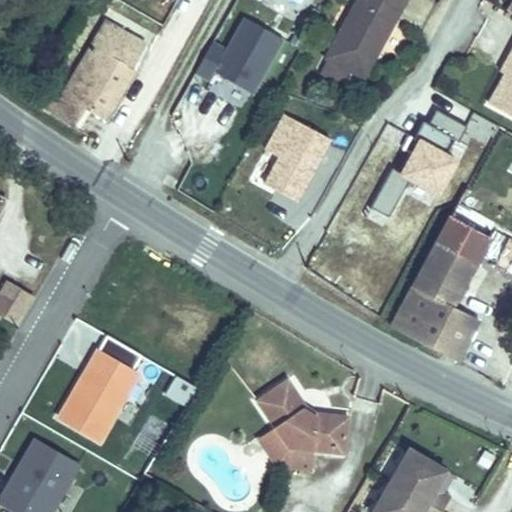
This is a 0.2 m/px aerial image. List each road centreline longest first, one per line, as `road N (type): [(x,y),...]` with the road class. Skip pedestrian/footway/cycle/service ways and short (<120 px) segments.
road 1 (residential): [(274,287),(363,136),(430,65),(466,0)]
road 2 (tertiary): [(511,413),(413,368),(274,287)]
road 3 (residential): [(0,405),(122,195)]
road 4 (tertiary): [(274,287),(122,195)]
road 5 (tertiary): [(122,195),(0,113)]
